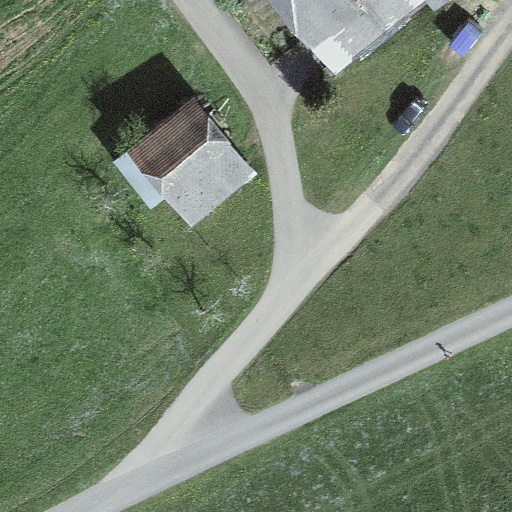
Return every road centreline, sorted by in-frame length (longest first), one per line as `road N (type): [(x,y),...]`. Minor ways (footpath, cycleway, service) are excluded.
road 1 (track): [(511,25),(139,488)]
road 2 (unclassified): [(511,314),(90,511)]
road 3 (track): [(208,0),(229,21),(274,117),(303,276)]
